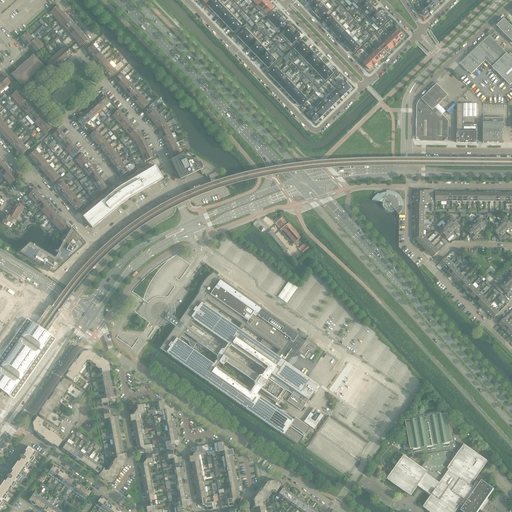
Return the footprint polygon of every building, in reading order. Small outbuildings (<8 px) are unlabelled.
[(219,0),(214,0),(208,6),(212,11),(222,2),(219,0)] [(267,0),(262,0),(256,7),(260,11),(269,2),(267,1),(267,0)] [(316,5),(311,10),(315,14),(315,15),(325,5),(321,1),(320,0),(316,0),(314,3),(316,5)] [(370,4),(366,0),(359,8),(364,13),(371,5),(370,4)] [(433,10),(433,9),(436,6),(430,0),(425,0),(424,1),(433,10)] [(424,1),(421,4),(429,13),(433,10),(424,1)] [(222,2),(212,11),(214,13),(216,15),(226,6),(222,2)] [(269,2),(260,11),(261,11),(265,15),(273,7),(269,2)] [(429,13),(421,4),(422,6),(419,10),(421,12),(420,12),(423,15),(424,14),(426,16),(429,13)] [(49,12),(53,16),(60,10),(58,8),(59,7),(57,5),(49,12)] [(325,5),(315,15),(319,19),(319,18),(320,19),(325,14),(327,17),(332,12),(330,10),(325,5)] [(373,7),(371,5),(364,13),(369,18),(376,11),(373,7)] [(226,6),(216,15),(216,16),(217,15),(221,19),(230,11),(226,6)] [(60,10),(53,16),(56,20),(64,13),(63,12),(62,13),(60,10)] [(230,11),(221,19),(222,21),(225,24),(234,15),(230,11)] [(380,15),(376,11),(369,18),(374,23),(382,16),(380,14),(380,15)] [(276,12),(266,22),(271,26),(281,17),(277,13),(276,12)] [(64,13),(56,20),(60,24),(67,18),(65,16),(66,15),(64,13)] [(331,14),(323,22),(327,26),(326,26),(327,27),(335,18),(331,14)] [(234,15),(225,24),(229,28),(238,19),(234,15)] [(383,18),(382,16),(374,23),(379,29),(387,22),(383,18)] [(281,17),(271,26),(275,31),(285,21),(281,17)] [(67,18),(60,24),(63,28),(71,21),(70,19),(69,20),(67,18)] [(335,18),(327,27),(330,31),(339,22),(335,18)] [(238,19),(229,28),(233,33),(241,26),(236,21),(238,20),(238,19)] [(496,26),(498,27),(511,41),(511,27),(504,19),(496,26)] [(71,21),(63,28),(67,32),(73,25),(71,23),(72,22),(71,21)] [(339,22),(330,31),(331,31),(334,34),(343,26),(339,22)] [(343,26),(334,34),(338,38),(347,30),(346,30),(349,27),(345,23),(343,26)] [(73,25),(67,32),(70,35),(78,28),(76,27),(76,28),(73,25)] [(246,27),(237,36),(239,38),(239,39),(240,39),(242,42),(252,33),(246,27)] [(284,30),(279,35),(285,42),(295,32),(291,27),(286,32),(284,30)] [(78,28),(70,35),(73,39),(80,33),(78,31),(79,30),(78,28)] [(405,36),(403,34),(404,34),(401,31),(400,32),(397,28),(393,31),(398,36),(401,40),(405,36)] [(347,30),(338,38),(342,42),(341,42),(342,42),(349,35),(345,32),(347,30)] [(398,43),(401,40),(398,36),(393,31),(394,33),(391,36),(398,43)] [(22,42),(23,43),(31,36),(27,32),(20,38),(23,41),(22,42)] [(295,32),(285,42),(292,48),(297,44),(295,41),(300,37),(299,36),(295,32)] [(80,33),(73,39),(77,43),(85,36),(83,35),(82,35),(80,33)] [(252,33),(242,42),(245,45),(246,45),(247,47),(257,38),(252,33)] [(349,35),(342,42),(345,46),(352,39),(349,35)] [(31,36),(23,43),(24,45),(25,44),(28,46),(30,44),(34,40),(31,36)] [(85,36),(77,43),(80,47),(87,41),(85,38),(86,38),(85,36)] [(386,38),(394,47),(398,43),(391,36),(388,40),(386,38)] [(461,63),(468,71),(471,74),(486,60),(510,85),(511,83),(511,58),(489,36),(461,63)] [(30,44),(32,47),(31,47),(32,49),(40,42),(36,38),(34,40),(30,44)] [(257,38),(247,47),(247,48),(248,47),(249,49),(250,50),(252,52),(262,43),(257,38)] [(394,47),(386,38),(383,41),(391,50),(394,47)] [(352,39),(345,46),(346,46),(349,50),(358,41),(356,43),(352,39)] [(358,41),(349,50),(353,54),(360,47),(362,46),(358,41)] [(391,50),(383,41),(379,45),(387,53),(391,50)] [(40,42),(32,49),(33,50),(34,50),(37,52),(43,46),(40,42)] [(302,42),(294,49),(299,55),(298,56),(307,47),(302,42)] [(93,45),(86,51),(88,53),(87,54),(89,56),(97,49),(99,47),(95,43),(93,45)] [(262,43),(252,52),(255,55),(255,56),(256,56),(257,57),(257,58),(265,50),(260,45),(262,43)] [(65,45),(61,49),(67,55),(70,53),(71,54),(72,53),(65,45)] [(387,53),(379,45),(376,48),(384,57),(387,53)] [(307,47),(298,56),(303,62),(312,52),(307,47)] [(375,52),(374,53),(381,60),(384,57),(376,48),(375,48),(377,50),(375,52)] [(61,49),(57,52),(64,60),(66,58),(65,58),(67,55),(61,49)] [(97,49),(89,56),(90,57),(91,56),(93,59),(100,53),(97,49)] [(265,50),(257,58),(258,58),(259,59),(259,60),(260,60),(262,63),(270,55),(265,50)] [(57,52),(54,55),(60,62),(62,60),(63,61),(64,60),(57,52)] [(312,52),(303,62),(308,67),(317,58),(312,52)] [(100,53),(93,59),(95,61),(94,62),(96,63),(103,56),(100,53)] [(377,63),(381,60),(374,53),(371,56),(369,55),(377,63)] [(54,55),(50,59),(57,67),(58,65),(58,64),(60,62),(54,55)] [(270,55),(262,63),(265,66),(266,66),(268,68),(276,61),(270,55)] [(369,55),(365,58),(374,67),(377,63),(369,55)] [(15,74),(13,76),(20,83),(22,81),(23,83),(27,80),(26,80),(25,78),(36,69),(37,70),(40,68),(39,66),(41,64),(34,56),(32,59),(31,57),(27,61),(26,60),(17,68),(18,69),(14,72),(15,74)] [(103,56),(96,63),(97,65),(98,64),(100,66),(107,60),(103,56)] [(107,60),(100,66),(102,69),(101,69),(102,71),(112,62),(109,58),(107,60)] [(317,58),(308,67),(310,65),(315,70),(322,63),(317,58)] [(374,67),(365,58),(367,60),(363,63),(365,65),(365,66),(367,69),(368,68),(370,70),(373,67),(374,67)] [(57,67),(50,59),(46,62),(52,69),(55,67),(55,68),(57,67)] [(112,62),(102,71),(104,72),(105,72),(107,74),(114,68),(116,66),(112,62)] [(322,63),(315,70),(320,76),(328,68),(322,63)] [(114,68),(107,74),(109,76),(108,77),(109,79),(117,72),(114,68)] [(276,68),(269,74),(273,79),(281,70),(280,72),(276,68)] [(328,68),(320,76),(325,81),(333,74),(328,68)] [(281,70),(273,79),(277,82),(285,74),(281,70)] [(116,82),(117,84),(125,77),(122,73),(118,76),(115,79),(117,82),(116,82)] [(285,74),(277,82),(280,86),(289,78),(285,74)] [(2,77),(0,79),(7,86),(11,83),(5,76),(3,78),(2,77)] [(125,77),(117,84),(119,85),(120,85),(122,87),(129,81),(125,77)] [(289,78),(280,86),(284,90),(293,82),(289,78)] [(342,80),(339,83),(347,92),(351,89),(342,80)] [(129,81),(122,87),(124,89),(123,90),(124,92),(132,85),(129,81)] [(293,82),(284,90),(288,94),(296,86),(293,82)] [(339,83),(335,87),(344,96),(344,95),(347,92),(339,83)] [(417,138),(417,139),(418,140),(419,141),(420,141),(421,141),(432,142),(443,142),(444,142),(445,141),(446,141),(447,140),(448,139),(448,138),(448,137),(448,121),(435,108),(448,95),(437,84),(420,101),(419,101),(418,102),(418,103),(417,104),(417,105),(417,106),(417,107),(416,136),(416,137),(417,138)] [(132,85),(124,92),(126,93),(126,92),(128,95),(135,88),(132,85)] [(296,86),(288,94),(292,98),(298,91),(295,88),(297,86),(296,86)] [(337,89),(334,92),(341,99),(344,96),(335,87),(337,89)] [(135,88),(128,95),(131,97),(130,98),(131,99),(139,92),(135,88)] [(10,96),(14,100),(21,93),(20,92),(19,93),(17,90),(10,96)] [(298,91),(292,98),(295,102),(302,95),(298,91)] [(139,92),(131,99),(132,101),(133,100),(135,102),(142,96),(139,92)] [(334,92),(330,95),(337,102),(340,99),(341,99),(334,92)] [(21,93),(14,100),(17,104),(24,98),(22,96),(23,95),(21,93)] [(102,97),(100,99),(106,106),(107,108),(111,105),(110,103),(103,95),(101,96),(102,97)] [(302,95),(295,102),(299,106),(306,99),(302,95)] [(325,97),(333,105),(337,102),(330,95),(327,98),(325,97)] [(142,96),(135,102),(137,104),(136,105),(138,107),(146,100),(142,96)] [(325,97),(322,100),(330,109),(333,105),(325,97)] [(24,98),(17,104),(21,108),(28,101),(27,99),(26,100),(24,98)] [(97,101),(95,102),(102,110),(106,106),(100,99),(97,101)] [(146,100),(138,107),(139,108),(140,107),(142,110),(149,104),(146,100)] [(323,102),(320,105),(327,112),(330,109),(322,100),(321,100),(323,102)] [(28,101),(21,108),(24,112),(31,106),(29,103),(30,102),(28,101)] [(94,104),(92,106),(98,113),(102,110),(95,102),(94,103),(94,104)] [(153,103),(145,110),(146,112),(145,113),(147,115),(146,116),(148,118),(155,111),(158,109),(153,103)] [(457,104),(457,143),(477,143),(477,125),(463,125),(463,104),(457,104)] [(315,107),(323,115),(327,112),(320,105),(317,108),(315,107)] [(31,106),(24,112),(27,116),(35,109),(34,107),(33,108),(31,106)] [(89,107),(87,109),(94,116),(98,113),(92,106),(90,108),(89,107)] [(315,107),(311,110),(320,119),(323,115),(315,107)] [(35,109),(27,116),(31,119),(38,113),(36,111),(37,110),(35,109)] [(87,111),(84,113),(91,120),(94,116),(87,109),(86,110),(87,111)] [(111,116),(115,120),(122,114),(120,112),(121,111),(119,109),(111,116)] [(311,110),(308,114),(316,122),(320,119),(311,110)] [(155,111),(148,118),(149,119),(150,118),(152,121),(159,114),(155,111)] [(159,114),(152,121),(154,123),(153,124),(154,125),(162,118),(164,116),(161,112),(159,114)] [(38,113),(31,119),(34,123),(42,116),(41,115),(40,115),(38,113)] [(81,114),(80,116),(87,123),(91,120),(84,113),(82,115),(81,114)] [(122,114),(115,120),(118,124),(126,117),(125,115),(124,116),(122,114)] [(42,116),(34,123),(38,127),(45,121),(42,118),(43,118),(42,116)] [(87,123),(80,116),(78,117),(79,118),(77,120),(83,127),(87,123)] [(126,117),(118,124),(122,128),(129,122),(127,119),(127,118),(126,117)] [(162,118),(154,125),(156,127),(157,126),(159,128),(167,123),(162,118)] [(483,143),(499,143),(503,143),(503,118),(483,118),(483,143)] [(45,121),(38,127),(41,131),(49,124),(47,122),(47,123),(45,121)] [(129,122),(122,128),(125,131),(133,124),(132,123),(131,124),(129,122)] [(167,123),(159,128),(160,131),(159,132),(160,133),(169,129),(167,123)] [(49,124),(41,131),(45,135),(51,129),(49,126),(50,125),(49,124)] [(133,124),(125,131),(128,135),(135,129),(133,127),(134,126),(133,124)] [(7,126),(1,133),(3,135),(2,136),(3,137),(11,130),(7,126)] [(52,135),(55,139),(63,132),(62,131),(61,131),(59,129),(52,135)] [(135,129),(128,135),(132,139),(140,132),(138,131),(137,131),(135,129)] [(169,129),(160,133),(161,135),(162,135),(163,138),(172,134),(169,129)] [(11,130),(3,137),(4,139),(5,138),(7,140),(14,134),(11,130)] [(91,138),(93,140),(100,134),(96,130),(88,137),(90,138),(91,138)] [(63,132),(55,139),(59,143),(66,137),(64,134),(65,134),(63,132)] [(140,132),(132,139),(135,143),(143,138),(140,134),(141,134),(140,132)] [(172,134),(163,138),(164,140),(163,141),(164,143),(174,138),(173,138),(176,136),(174,132),(172,134)] [(14,134),(7,140),(10,143),(9,143),(10,145),(18,138),(14,134)] [(100,134),(93,140),(95,142),(94,143),(95,145),(103,138),(100,134)] [(66,137),(59,143),(62,147),(70,140),(69,138),(68,139),(66,137)] [(18,138),(10,145),(11,146),(12,146),(14,148),(21,142),(18,138)] [(103,138),(95,145),(96,146),(97,145),(99,148),(106,141),(103,138)] [(143,138),(135,143),(138,148),(147,143),(146,141),(145,142),(143,138)] [(174,138),(164,143),(165,145),(166,144),(168,147),(176,143),(174,138)] [(70,140),(62,147),(66,150),(72,144),(70,142),(71,141),(70,140)] [(106,141),(99,148),(102,150),(101,151),(102,152),(110,145),(106,141)] [(21,142),(14,148),(16,150),(15,151),(17,152),(25,146),(21,142)] [(147,143),(138,148),(140,152),(148,148),(147,145),(148,145),(147,143)] [(176,143),(168,147),(169,150),(168,150),(169,152),(178,147),(176,143)] [(72,144),(66,150),(69,154),(77,147),(75,146),(75,147),(72,144)] [(110,145),(102,152),(103,154),(104,153),(106,155),(114,149),(110,145)] [(25,146),(17,152),(18,154),(19,153),(21,156),(28,149),(25,146)] [(77,147),(69,154),(73,158),(79,152),(77,150),(78,149),(77,147)] [(178,147),(169,152),(169,154),(171,153),(172,156),(180,152),(178,147)] [(148,148),(140,152),(142,157),(151,152),(151,151),(149,151),(148,148)] [(114,149),(106,155),(108,158),(107,159),(108,160),(117,154),(114,149)] [(30,159),(31,161),(39,154),(36,150),(29,156),(31,158),(30,159)] [(151,152),(142,157),(144,162),(153,158),(151,155),(152,154),(151,152)] [(74,160),(78,164),(85,158),(83,156),(83,155),(82,153),(74,160)] [(39,154),(31,161),(33,162),(34,161),(36,164),(43,157),(39,154)] [(117,154),(108,160),(109,162),(110,161),(112,164),(120,158),(117,154)] [(171,160),(177,171),(177,172),(178,171),(181,179),(200,170),(202,175),(205,174),(206,177),(209,176),(210,180),(218,176),(218,175),(219,175),(219,174),(218,173),(219,171),(196,156),(195,158),(186,162),(185,160),(186,159),(185,159),(183,154),(171,160)] [(43,157),(36,164),(38,166),(37,167),(38,168),(46,161),(43,157)] [(85,158),(78,164),(81,168),(89,161),(88,159),(87,160),(85,158)] [(120,158),(112,164),(114,166),(113,167),(114,169),(123,163),(120,158)] [(46,161),(38,168),(40,170),(40,169),(42,171),(49,165),(46,161)] [(89,161),(81,168),(85,172),(92,166),(89,163),(90,162),(89,161)] [(49,165),(42,171),(45,173),(44,174),(45,176),(53,169),(52,168),(55,166),(52,163),(49,165)] [(123,163),(114,169),(115,170),(116,169),(118,172),(126,167),(123,163)] [(7,166),(0,172),(0,174),(3,177),(10,171),(7,169),(8,168),(7,166)] [(92,229),(106,217),(127,200),(163,179),(155,166),(118,188),(83,217),(92,229)] [(92,166),(85,172),(88,176),(96,170),(95,168),(94,169),(92,166)] [(126,167),(118,172),(120,175),(119,175),(120,177),(129,171),(126,167)] [(53,169),(45,176),(46,177),(47,176),(49,179),(56,173),(53,169)] [(96,170),(88,176),(91,180),(98,175),(96,172),(97,172),(96,170)] [(10,171),(3,177),(6,181),(14,174),(12,172),(12,173),(10,171)] [(56,173),(49,179),(51,181),(50,182),(52,184),(60,177),(56,173)] [(14,174),(6,181),(10,185),(16,179),(14,176),(15,175),(14,174)] [(91,180),(88,182),(91,186),(93,184),(102,178),(101,177),(100,177),(98,175),(91,180)] [(102,178),(93,184),(96,189),(104,183),(102,181),(103,180),(102,178)] [(57,191),(58,192),(66,185),(63,181),(56,187),(58,190),(57,191)] [(104,183),(96,189),(99,193),(108,187),(107,185),(106,186),(104,183)] [(66,185),(58,192),(60,194),(61,193),(63,195),(70,189),(66,185)] [(27,196),(31,199),(39,193),(37,191),(36,192),(34,189),(27,196)] [(70,189),(63,195),(65,198),(64,198),(65,200),(73,193),(70,189)] [(414,203),(415,203),(424,203),(434,204),(434,190),(428,190),(426,190),(424,192),(416,192),(416,196),(414,196),(413,196),(413,197),(412,197),(412,198),(413,198),(413,199),(414,199),(414,203)] [(399,195),(399,194),(398,194),(397,193),(396,193),(395,192),(394,192),(393,191),(392,191),(391,191),(390,191),(388,191),(386,191),(387,191),(387,192),(385,192),(384,193),(383,193),(382,194),(380,194),(380,195),(379,194),(379,193),(378,194),(376,196),(375,196),(374,197),(374,198),(373,198),(373,200),(372,200),(373,201),(373,200),(383,203),(382,203),(382,204),(382,205),(382,206),(383,206),(383,207),(383,208),(384,209),(385,210),(386,211),(387,211),(388,212),(389,212),(390,212),(391,212),(392,212),(392,211),(393,211),(394,210),(395,210),(399,214),(400,214),(400,213),(401,212),(402,211),(402,210),(402,209),(403,208),(403,207),(403,206),(403,205),(403,203),(403,202),(403,201),(402,200),(404,199),(404,200),(404,199),(403,198),(403,197),(402,196),(402,195),(401,194),(400,194),(399,195)] [(39,193),(31,199),(34,203),(41,197),(39,195),(40,194),(39,193)] [(73,193),(65,200),(67,201),(70,203),(76,197),(73,193)] [(41,197),(34,203),(38,207),(45,200),(44,199),(43,199),(41,197)] [(76,197),(70,203),(72,205),(71,206),(72,207),(80,200),(76,197)] [(45,200),(38,207),(41,211),(48,205),(46,202),(47,202),(45,200)] [(80,200),(72,207),(73,209),(74,208),(76,211),(83,204),(80,200)] [(16,204),(14,207),(22,212),(25,207),(16,202),(15,204),(16,204)] [(48,205),(41,211),(44,215),(52,208),(51,206),(50,207),(48,205)] [(11,209),(10,211),(19,216),(22,212),(14,207),(12,209),(11,209)] [(52,208),(44,215),(48,219),(55,212),(53,210),(54,209),(52,208)] [(10,213),(9,215),(9,216),(14,219),(17,221),(19,216),(10,211),(9,212),(10,213)] [(55,212),(48,219),(51,222),(59,215),(58,214),(57,215),(55,212)] [(4,216),(3,218),(12,223),(14,225),(17,221),(14,219),(9,216),(9,215),(6,214),(5,217),(4,216)] [(59,215),(51,222),(55,226),(62,220),(59,218),(60,217),(59,215)] [(448,222),(446,224),(449,228),(456,222),(453,219),(455,218),(452,215),(446,220),(448,222)] [(474,222),(472,224),(476,228),(482,222),(480,220),(481,219),(478,216),(473,221),(474,222)] [(505,216),(498,223),(499,224),(503,228),(509,222),(507,220),(508,219),(505,216)] [(12,223),(3,218),(2,220),(3,220),(1,223),(9,228),(12,223)] [(278,222),(275,224),(280,230),(293,244),(301,237),(288,223),(287,224),(282,218),(277,222),(278,222)] [(62,220),(55,226),(58,230),(66,223),(64,222),(62,220)] [(456,222),(449,228),(453,231),(455,229),(457,231),(461,227),(456,222)] [(482,222),(476,228),(480,232),(482,230),(483,231),(487,227),(482,222)] [(511,225),(509,222),(503,228),(506,232),(508,230),(510,231),(511,229),(511,225)] [(66,223),(58,230),(62,234),(69,228),(66,225),(67,225),(66,223)] [(438,226),(435,228),(440,233),(441,232),(443,234),(449,228),(446,224),(444,226),(442,224),(439,227),(438,226)] [(465,229),(470,234),(476,228),(472,224),(470,226),(469,225),(465,229)] [(492,229),(497,234),(503,228),(499,224),(497,226),(496,225),(492,229)] [(20,252),(20,253),(21,253),(44,267),(43,268),(44,268),(44,269),(45,270),(46,270),(47,270),(48,271),(49,270),(54,273),(56,271),(59,269),(65,263),(65,262),(64,261),(66,259),(68,257),(69,258),(72,255),(73,255),(74,254),(82,247),(86,244),(80,238),(80,237),(79,236),(79,235),(78,234),(77,234),(72,228),(58,251),(59,252),(56,257),(55,258),(30,243),(21,252),(20,252)] [(449,228),(443,234),(445,236),(444,237),(447,240),(453,235),(451,233),(453,231),(449,228)] [(476,228),(470,234),(472,236),(471,237),(474,240),(479,235),(478,233),(480,232),(476,228)] [(503,228),(497,234),(499,236),(498,237),(501,240),(506,235),(504,234),(506,232),(503,228)] [(424,230),(415,230),(415,236),(416,236),(416,239),(424,236),(424,230)] [(424,236),(416,239),(418,241),(417,242),(421,246),(428,240),(424,236)] [(428,240),(421,246),(425,249),(431,243),(428,240)] [(431,243),(425,249),(429,253),(435,247),(431,243)] [(300,251),(304,254),(310,249),(306,245),(300,251)] [(435,247),(429,253),(433,257),(439,251),(435,247)] [(440,264),(443,268),(450,262),(446,258),(440,264)] [(450,262),(443,268),(447,272),(453,266),(453,265),(455,264),(451,260),(450,262)] [(453,266),(447,272),(451,276),(457,270),(453,266)] [(457,270),(451,276),(455,279),(461,273),(457,270)] [(176,326),(160,349),(161,349),(168,354),(168,355),(169,355),(169,356),(170,356),(171,356),(206,380),(206,381),(206,382),(207,382),(208,382),(243,407),(244,408),(245,409),(246,409),(280,433),(281,434),(282,435),(283,435),(298,445),(300,442),(310,428),(295,418),(293,420),(256,394),(259,391),(278,404),(287,391),(292,394),(287,401),(301,411),(306,403),(308,400),(319,385),(286,363),(289,360),(290,357),(291,358),(298,357),(300,354),(306,358),(310,352),(313,354),(318,347),(306,339),(302,345),(299,343),(294,340),(299,333),(298,333),(298,332),(297,331),(296,331),(261,307),(261,306),(260,306),(260,305),(259,305),(224,281),(224,280),(223,280),(223,279),(222,279),(221,279),(213,273),(212,274),(211,275),(210,276),(208,277),(207,278),(206,279),(205,280),(204,282),(203,283),(203,284),(202,286),(201,287),(201,288),(200,290),(199,292),(199,293),(180,321),(174,317),(172,320),(170,322),(176,326)] [(461,273),(455,279),(459,283),(465,277),(461,273)] [(465,277),(459,283),(462,287),(469,281),(465,277)] [(498,286),(496,284),(494,286),(499,291),(502,288),(504,290),(510,284),(506,280),(505,282),(503,281),(498,286)] [(469,281),(462,287),(466,291),(472,285),(469,281)] [(472,285),(466,291),(470,295),(476,289),(472,285)] [(476,289),(470,295),(474,299),(480,293),(476,289)] [(480,293),(474,299),(478,303),(484,297),(480,293)] [(484,297),(478,303),(481,307),(488,300),(484,297)] [(488,300),(481,307),(485,310),(491,304),(488,300)] [(491,304),(485,310),(489,314),(495,308),(497,306),(494,303),(492,305),(491,304)] [(495,308),(489,314),(493,318),(499,312),(495,308)] [(499,324),(502,328),(509,322),(505,318),(499,324)] [(46,355),(57,340),(54,337),(28,320),(0,360),(0,389),(12,397),(15,400),(24,387),(27,383),(36,370),(46,355)] [(511,325),(509,322),(502,328),(506,332),(511,326),(511,325)] [(82,352),(78,358),(85,363),(87,361),(88,361),(86,351),(82,352)] [(90,351),(86,351),(88,361),(89,361),(91,362),(96,355),(90,351)] [(96,355),(91,362),(95,365),(95,366),(100,369),(101,369),(102,372),(109,371),(110,371),(109,363),(101,357),(100,358),(96,355)] [(74,362),(71,367),(79,373),(83,368),(82,368),(85,363),(78,358),(75,363),(74,362)] [(68,372),(65,376),(72,381),(75,377),(76,377),(79,373),(71,367),(67,371),(68,372)] [(59,382),(60,382),(56,387),(65,393),(68,388),(71,383),(62,378),(59,382)] [(54,392),(51,396),(58,401),(61,397),(62,398),(65,393),(56,387),(53,392),(54,392)] [(113,392),(105,393),(106,398),(109,400),(111,398),(114,397),(113,392)] [(47,400),(44,405),(53,411),(56,406),(55,406),(58,401),(51,396),(48,401),(47,400)] [(109,400),(106,398),(101,399),(102,407),(108,406),(107,403),(109,400)] [(164,401),(158,402),(159,410),(162,410),(165,409),(167,406),(164,404),(164,401)] [(137,409),(135,412),(139,414),(144,413),(143,404),(137,405),(137,409)] [(41,410),(38,414),(46,419),(49,415),(50,415),(53,411),(44,405),(41,409),(41,410)] [(165,409),(162,410),(163,415),(166,415),(173,413),(173,414),(175,413),(174,408),(170,408),(167,406),(165,409)] [(313,408),(304,422),(314,429),(323,416),(321,414),(315,422),(310,419),(313,415),(311,413),(314,409),(313,408)] [(104,419),(110,418),(112,415),(109,414),(109,411),(103,412),(104,419)] [(431,495),(423,507),(430,511),(455,511),(460,505),(463,507),(461,510),(463,511),(477,511),(494,489),(481,480),(479,483),(477,481),(473,486),(471,485),(488,461),(464,444),(460,450),(456,448),(454,436),(451,436),(447,413),(441,414),(441,411),(411,416),(411,420),(405,421),(410,449),(411,449),(412,457),(411,457),(410,459),(404,455),(393,470),(391,473),(387,479),(411,496),(418,486),(431,495)] [(131,421),(132,421),(140,419),(139,414),(135,412),(133,415),(130,415),(131,421)] [(34,420),(32,423),(33,431),(37,433),(36,434),(57,449),(66,437),(36,416),(33,419),(34,420)] [(336,423),(331,430),(361,451),(366,443),(336,423)] [(328,434),(323,442),(353,462),(358,455),(328,434)] [(177,435),(170,436),(170,441),(173,443),(175,441),(178,440),(177,435)] [(402,447),(392,439),(378,460),(381,461),(377,466),(385,472),(386,469),(391,473),(393,470),(388,467),(402,447)] [(165,442),(166,450),(172,449),(172,445),(173,443),(170,441),(165,442)] [(67,442),(62,448),(67,452),(71,445),(67,442)] [(223,442),(217,443),(218,452),(224,451),(226,447),(223,445),(223,442)] [(71,445),(67,452),(71,455),(76,448),(71,445)] [(144,446),(142,448),(145,450),(145,453),(151,452),(150,445),(144,446)] [(33,456),(36,452),(28,446),(0,486),(0,507),(3,503),(2,501),(3,499),(5,501),(8,496),(6,495),(12,487),(14,488),(17,483),(15,482),(17,480),(18,481),(22,477),(20,475),(25,468),(27,469),(30,464),(29,463),(30,461),(32,462),(35,457),(33,456)] [(202,446),(196,447),(196,450),(194,453),(198,455),(203,454),(202,446)] [(226,447),(224,451),(225,456),(232,455),(234,455),(233,449),(229,450),(226,447)] [(76,448),(71,455),(76,458),(80,451),(76,448)] [(80,451),(76,458),(80,461),(85,455),(80,451)] [(173,451),(167,452),(168,459),(174,458),(175,456),(173,454),(173,451)] [(85,455),(80,461),(85,464),(89,458),(91,455),(86,452),(85,455)] [(113,464),(110,468),(117,473),(120,469),(121,469),(125,463),(126,461),(125,453),(124,454),(116,455),(117,458),(116,459),(115,458),(112,463),(113,464)] [(190,462),(191,462),(199,461),(198,455),(194,453),(192,456),(189,457),(190,462)] [(146,459),(145,461),(147,463),(153,462),(151,454),(146,455),(146,459)] [(328,455),(323,463),(340,475),(345,467),(328,455)] [(89,458),(85,464),(89,467),(93,461),(89,458)] [(93,461),(89,467),(93,470),(98,464),(93,461)] [(140,464),(141,470),(148,468),(147,463),(145,461),(143,463),(140,464)] [(47,473),(52,476),(57,468),(55,467),(56,466),(54,464),(47,473)] [(98,464),(93,470),(98,473),(102,467),(98,464)] [(57,468),(52,476),(56,479),(62,470),(61,469),(60,470),(57,468)] [(103,469),(98,476),(105,481),(113,479),(117,473),(110,468),(108,470),(106,471),(103,469)] [(62,470),(56,479),(60,482),(66,474),(63,472),(64,471),(62,470)] [(66,474),(60,482),(64,485),(71,476),(69,475),(68,476),(66,474)] [(71,476),(64,485),(69,488),(74,480),(72,478),(72,477),(71,476)] [(74,480),(69,488),(67,491),(71,494),(73,491),(79,482),(78,481),(77,482),(74,480)] [(275,480),(271,481),(273,490),(274,490),(276,492),(281,485),(275,480)] [(267,481),(263,488),(270,493),(271,491),(273,490),(271,481),(267,481)] [(79,482),(73,491),(77,494),(83,486),(80,484),(81,483),(79,482)] [(83,486),(77,494),(81,497),(87,488),(86,487),(85,488),(83,486)] [(279,494),(283,497),(288,490),(283,487),(279,494)] [(87,488),(81,497),(85,500),(91,492),(88,490),(89,489),(87,488)] [(255,507),(256,507),(263,506),(263,503),(263,502),(264,503),(268,498),(267,497),(270,493),(263,488),(260,492),(259,492),(253,499),(255,507)] [(288,490),(283,497),(288,500),(292,494),(288,490)] [(31,503),(32,504),(39,495),(34,492),(29,500),(32,502),(31,503)] [(231,493),(229,494),(230,499),(232,498),(235,500),(237,498),(240,497),(239,492),(231,493)] [(292,494),(288,500),(292,503),(296,497),(292,494)] [(39,495),(32,504),(34,505),(35,504),(37,506),(43,498),(39,495)] [(101,497),(95,505),(100,508),(105,500),(101,497)] [(296,497),(292,503),(296,506),(301,500),(296,497)] [(43,498),(37,506),(40,508),(39,509),(41,510),(47,501),(43,498)] [(227,499),(228,507),(234,506),(233,503),(235,500),(232,498),(230,499),(227,499)] [(188,499),(181,501),(182,506),(185,508),(187,505),(191,505),(190,499),(188,499)] [(100,508),(98,510),(100,511),(103,511),(109,503),(105,500),(100,508)] [(301,500),(296,506),(301,509),(305,503),(301,500)] [(47,501),(41,510),(42,511),(43,510),(45,511),(51,504),(47,501)] [(212,502),(206,503),(204,506),(207,507),(207,511),(219,508),(219,507),(213,508),(212,502)] [(109,503),(103,511),(109,511),(114,506),(109,503)] [(305,503),(301,509),(304,511),(305,511),(310,506),(305,503)]
